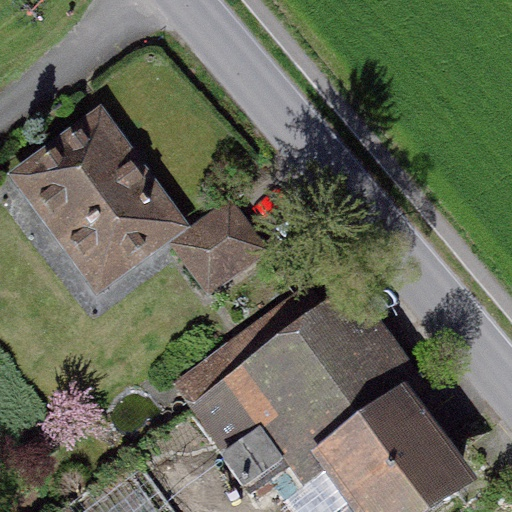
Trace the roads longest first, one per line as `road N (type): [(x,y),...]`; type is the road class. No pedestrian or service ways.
road 1 (tertiary): [(511,391),(186,0)]
road 2 (residential): [(141,0),(0,108)]
